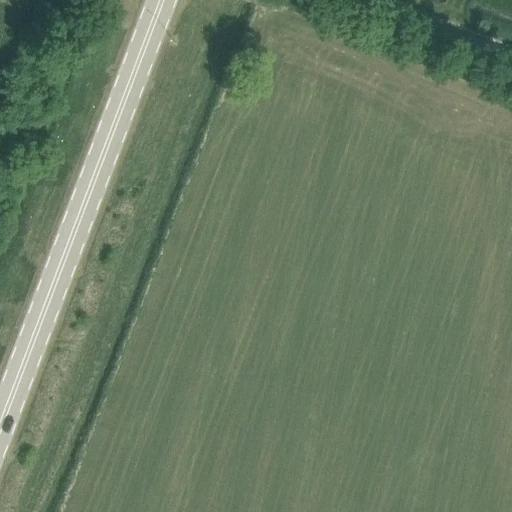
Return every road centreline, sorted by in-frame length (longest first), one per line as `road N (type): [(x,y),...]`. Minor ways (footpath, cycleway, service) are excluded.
road 1 (primary): [(0,427),(161,0)]
road 2 (unclassified): [(511,55),(375,0)]
